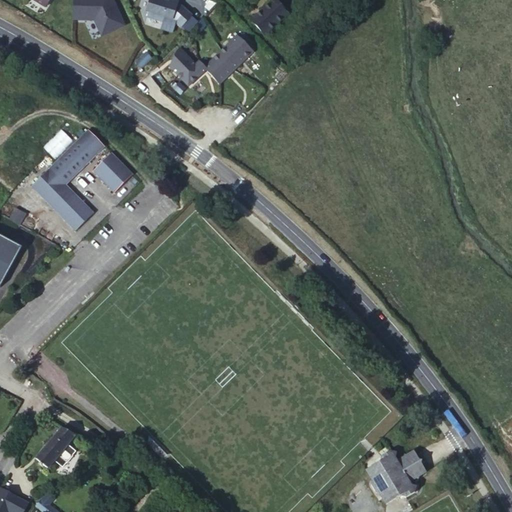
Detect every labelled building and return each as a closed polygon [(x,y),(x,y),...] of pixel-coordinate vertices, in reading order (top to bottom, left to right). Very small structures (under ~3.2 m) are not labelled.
[(114,0),(81,0),(81,19),(103,20),(112,34),(130,23),(114,0)] [(191,16),(177,3),(178,1),(176,0),(169,0),(169,1),(167,0),(149,0),(146,11),(148,12),(146,17),(163,23),(165,18),(171,20),(180,28),(191,16)] [(289,14),(277,0),(275,0),(251,21),(265,36),(289,14)] [(237,35),(236,35),(204,67),(199,61),(195,64),(179,48),(169,66),(188,87),(206,70),(220,84),(254,52),(237,35)] [(135,65),(140,70),(150,61),(144,56),(135,65)] [(107,148),(91,132),(52,172),(69,187),(107,148)] [(114,154),(96,173),(118,194),(136,176),(114,154)] [(83,218),(92,209),(52,172),(35,190),(68,222),(77,213),(83,218)] [(98,215),(92,209),(83,218),(77,213),(68,222),(80,233),(98,215)] [(13,222),(25,228),(30,218),(19,211),(13,222)] [(0,288),(6,291),(27,250),(0,236),(0,288)] [(77,435),(63,427),(36,458),(40,461),(37,465),(42,469),(45,465),(49,468),(77,435)] [(425,491),(441,482),(428,462),(413,472),(410,465),(411,462),(406,461),(397,468),(395,470),(397,472),(382,481),(389,493),(395,494),(399,501),(398,505),(402,511),(411,511),(417,508),(424,509),(431,505),(433,497),(429,497),(425,491)] [(24,511),(30,502),(2,488),(0,491),(0,511),(9,511),(11,509),(15,511),(24,511)] [(35,507),(40,511),(58,511),(50,506),(53,502),(44,495),(35,507)]
